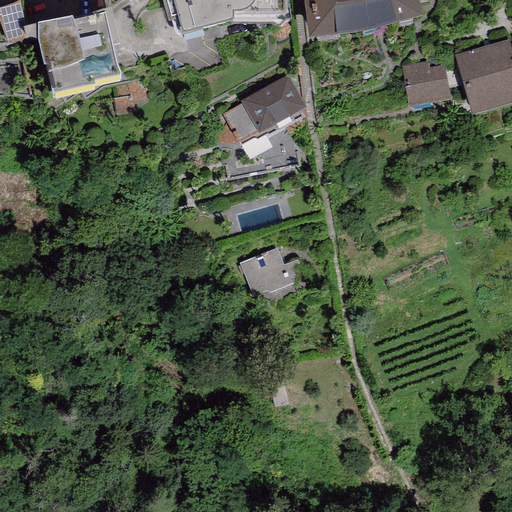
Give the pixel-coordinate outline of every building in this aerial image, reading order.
[(180,0),(189,35),(247,23),(246,18),(272,17),(283,31),(281,36),(287,42),(296,34),(292,26),(296,24),(293,5),(289,5),(289,0),(180,0)] [(315,0),(318,38),(356,37),(384,32),(419,21),(412,0),(315,0)] [(0,48),(6,47),(31,43),(29,34),(24,10),(0,15),(0,48)] [(29,34),(31,43),(42,41),(55,101),(101,95),(100,88),(125,82),(120,72),(109,19),(85,24),(84,21),(29,34)] [(511,50),(464,65),(477,110),(511,101),(511,50)] [(429,70),(411,74),(416,106),(453,99),(447,74),(430,76),(429,70)] [(142,83),(122,88),(128,103),(120,106),(122,117),(140,116),(138,104),(153,98),(151,92),(146,92),(142,83)] [(234,126),(224,132),(227,147),(239,149),(245,146),(268,131),(271,140),(308,121),(303,106),(291,85),(231,120),(234,126)] [(282,254),(250,266),(260,297),(275,292),(276,296),(302,287),(306,262),(288,268),(282,254)]
